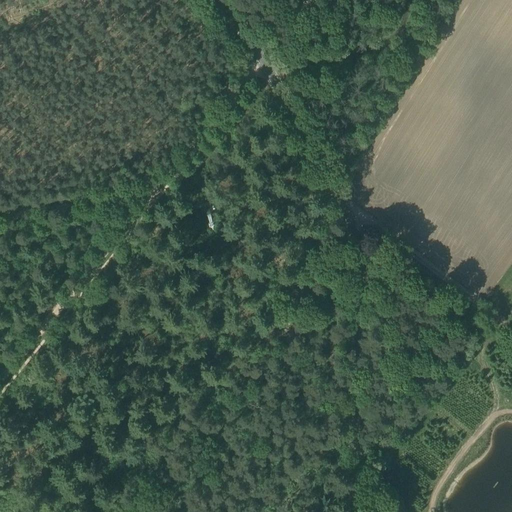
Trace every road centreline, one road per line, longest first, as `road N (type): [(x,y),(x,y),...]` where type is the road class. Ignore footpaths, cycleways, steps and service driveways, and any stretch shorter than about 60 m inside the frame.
road 1 (tertiary): [(349,511),(349,279),(340,219),(275,75),(213,0)]
road 2 (track): [(316,165),(355,210),(511,328)]
road 3 (track): [(0,377),(148,190)]
road 4 (track): [(148,190),(264,57)]
road 5 (track): [(148,190),(0,218)]
